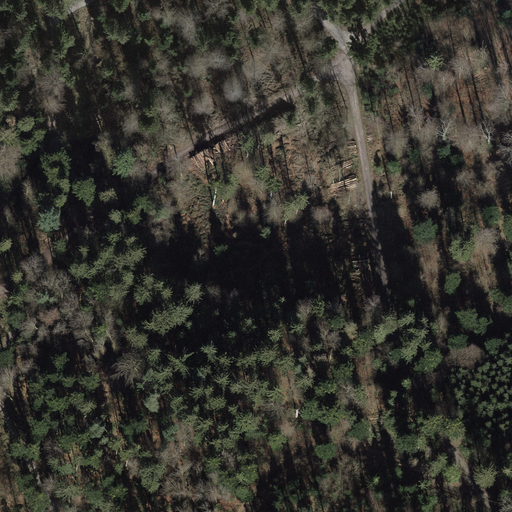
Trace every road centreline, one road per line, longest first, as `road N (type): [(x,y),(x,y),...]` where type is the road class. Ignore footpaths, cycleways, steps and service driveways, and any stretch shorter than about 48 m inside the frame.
road 1 (track): [(336,60),(353,99),(394,332),(430,413),(494,511)]
road 2 (track): [(336,60),(107,200),(0,289)]
road 3 (track): [(481,499),(345,448),(313,448),(286,461),(245,511)]
road 4 (track): [(107,200),(76,179),(55,146),(54,13)]
road 5 (track): [(0,403),(52,511)]
